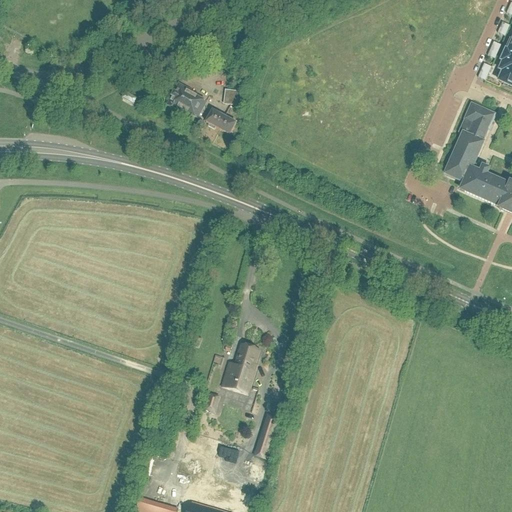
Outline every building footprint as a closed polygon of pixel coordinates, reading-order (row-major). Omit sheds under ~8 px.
[(511,44),(507,55),(505,54),(500,64),(503,65),(499,73),(503,75),(498,84),(511,89),(511,44)] [(230,61),(233,70),(247,66),(244,57),(230,61)] [(195,120),(205,103),(188,94),(189,92),(178,86),(166,107),(168,108),(169,110),(170,111),(173,111),(175,112),(176,110),(195,120)] [(237,108),(238,93),(225,92),(224,106),(237,108)] [(137,101),(125,94),(122,100),(134,106),(137,101)] [(504,212),(511,194),(511,188),(510,187),(509,189),(486,179),(488,173),(481,169),(478,176),(470,172),(482,146),(480,145),(486,132),(488,133),(494,118),(471,106),(464,121),(458,134),(462,136),(443,177),(463,186),(461,191),(459,191),(458,193),(499,210),(499,211),(499,212),(500,213),(502,213),(504,212)] [(205,125),(218,132),(225,119),(212,112),(205,125)] [(237,125),(225,119),(218,132),(230,138),(237,125)] [(229,364),(224,380),(250,388),(257,366),(255,365),(259,352),(241,346),(235,366),(229,364)] [(214,415),(220,398),(210,395),(205,412),(214,415)] [(267,417),(254,457),(266,461),(279,420),(267,417)] [(212,468),(216,469),(220,453),(204,448),(201,460),(182,455),(179,466),(211,474),(212,468)] [(250,466),(246,478),(263,483),(267,471),(250,466)] [(178,511),(179,509),(140,499),(137,511),(178,511)]
